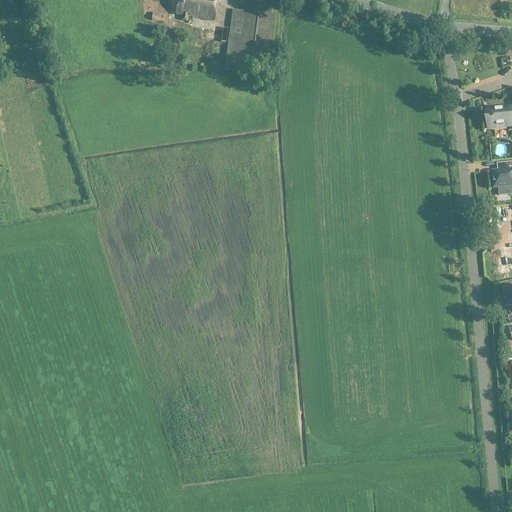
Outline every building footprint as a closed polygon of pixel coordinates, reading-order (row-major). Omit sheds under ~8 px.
[(15,0),(13,0),(4,3),(8,20),(20,17),(15,0)] [(215,17),(218,0),(178,0),(175,15),(183,16),(182,21),(186,22),(188,18),(214,22),(215,17)] [(233,10),(227,53),(224,71),(250,74),(252,56),(269,59),(275,16),(270,15),(272,5),(261,4),(261,0),(245,0),(244,12),(233,10)] [(1,56),(3,68),(10,66),(8,55),(1,56)] [(510,108),(486,110),(487,129),(511,126),(511,121),(511,120),(511,111),(510,111),(510,108)] [(511,162),(507,163),(508,170),(492,172),(493,188),(511,186),(511,162)] [(511,245),(494,247),(496,275),(511,273),(511,245)] [(505,305),(511,303),(511,287),(501,289),(502,297),(505,297),(505,305)]
